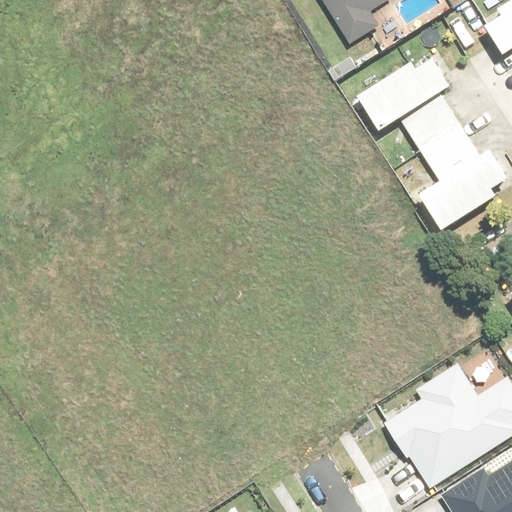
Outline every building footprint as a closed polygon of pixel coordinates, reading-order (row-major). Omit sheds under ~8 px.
[(316,0),(343,46),(382,23),(376,12),(394,1),(393,0),(316,0)] [(511,0),(497,10),(500,15),(483,26),(502,56),(511,49),(511,0)] [(433,49),(356,96),(380,134),(402,121),(439,182),(419,194),(442,232),(511,189),(490,153),(480,159),(439,91),(453,82),(433,49)] [(424,404),(385,428),(405,460),(408,458),(428,491),(511,439),(511,388),(507,381),(478,399),(460,370),(418,395),(424,404)] [(484,474),(442,499),(449,511),(511,511),(511,466),(489,481),(484,474)]
